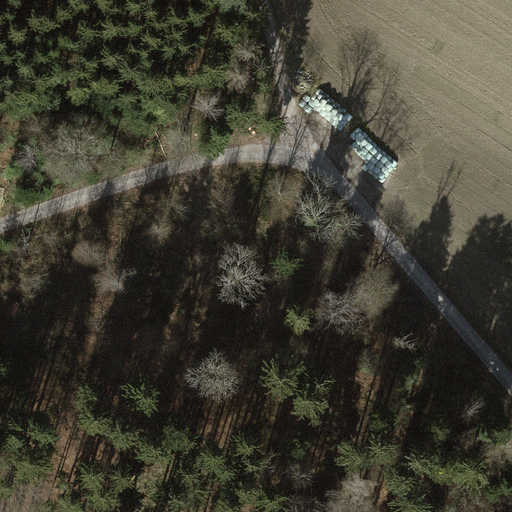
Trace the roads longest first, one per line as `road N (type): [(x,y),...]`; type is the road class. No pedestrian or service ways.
road 1 (residential): [(511,383),(345,187),(296,158),(250,152),(181,163),(0,225)]
road 2 (track): [(296,158),(263,0)]
